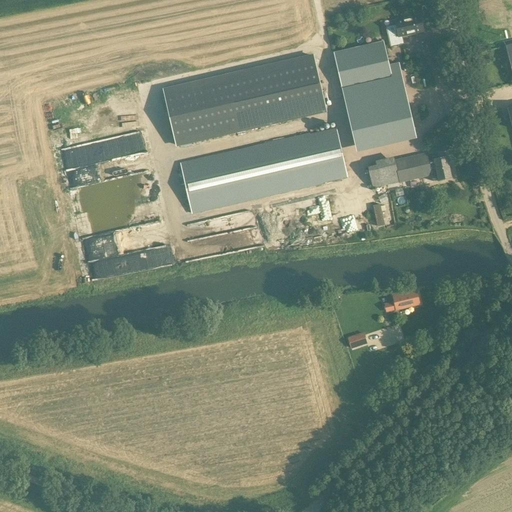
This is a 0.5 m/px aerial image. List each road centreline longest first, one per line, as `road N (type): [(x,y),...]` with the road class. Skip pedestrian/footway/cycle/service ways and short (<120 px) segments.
road 1 (unknown): [(511,93),(451,111),(407,146),(377,156),(351,155),(321,114),(177,152),(167,163),(177,224)]
road 2 (unclassified): [(305,511),(511,315)]
road 3 (unclassified): [(511,257),(482,176),(447,0)]
road 4 (unclassified): [(0,464),(113,511)]
